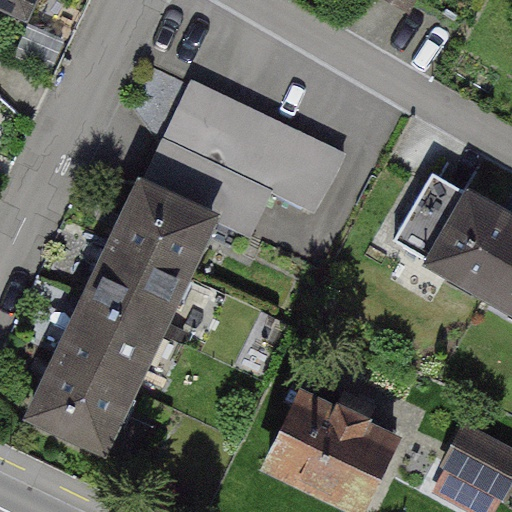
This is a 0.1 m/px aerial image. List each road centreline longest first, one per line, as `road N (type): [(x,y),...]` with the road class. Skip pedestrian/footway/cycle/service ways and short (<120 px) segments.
road 1 (residential): [(155,0),(0,303)]
road 2 (residential): [(511,134),(284,0)]
